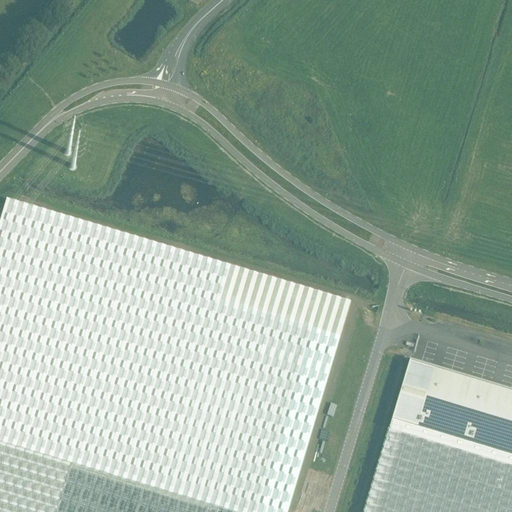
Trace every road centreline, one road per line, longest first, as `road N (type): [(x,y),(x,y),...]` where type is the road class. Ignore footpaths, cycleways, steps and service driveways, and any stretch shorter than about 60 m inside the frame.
road 1 (tertiary): [(166,104),(311,213),(405,266)]
road 2 (tertiary): [(413,250),(320,201),(178,89)]
road 3 (unclassified): [(329,511),(405,266)]
road 4 (unknown): [(385,326),(511,364)]
road 5 (tertiary): [(160,85),(100,85),(43,126)]
road 6 (tertiary): [(43,126),(101,102),(166,104)]
